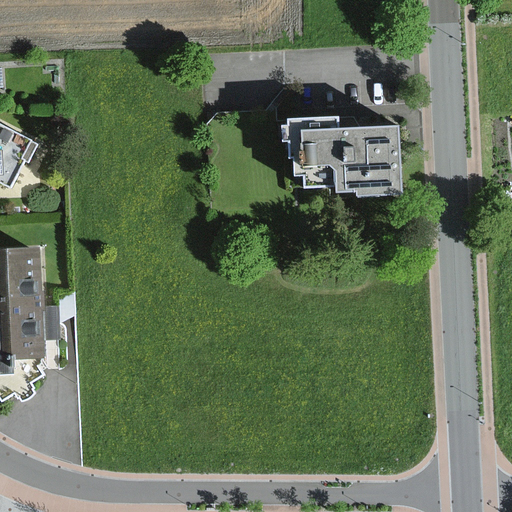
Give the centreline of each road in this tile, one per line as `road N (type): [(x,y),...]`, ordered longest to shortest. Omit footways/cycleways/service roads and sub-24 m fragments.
road 1 (residential): [(468,496),(444,0)]
road 2 (residential): [(0,457),(65,486),(146,494),(468,496)]
